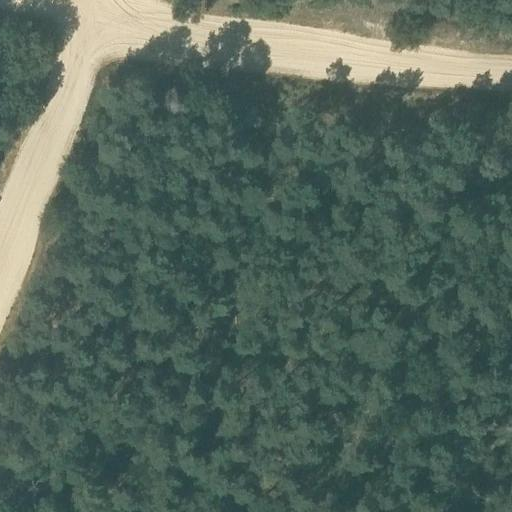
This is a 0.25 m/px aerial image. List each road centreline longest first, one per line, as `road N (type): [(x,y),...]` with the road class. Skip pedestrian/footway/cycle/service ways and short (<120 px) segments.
road 1 (track): [(62,0),(201,33),(511,72)]
road 2 (track): [(0,268),(78,52),(85,0)]
